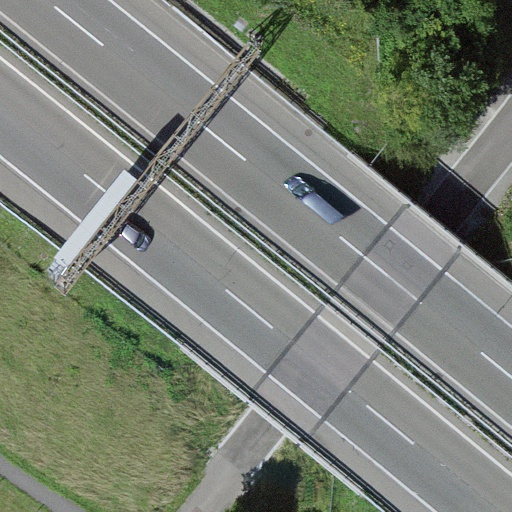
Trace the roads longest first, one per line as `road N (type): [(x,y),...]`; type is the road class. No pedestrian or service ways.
road 1 (motorway): [(0,110),(492,511)]
road 2 (motorway): [(511,375),(48,0)]
road 3 (track): [(202,511),(511,137)]
